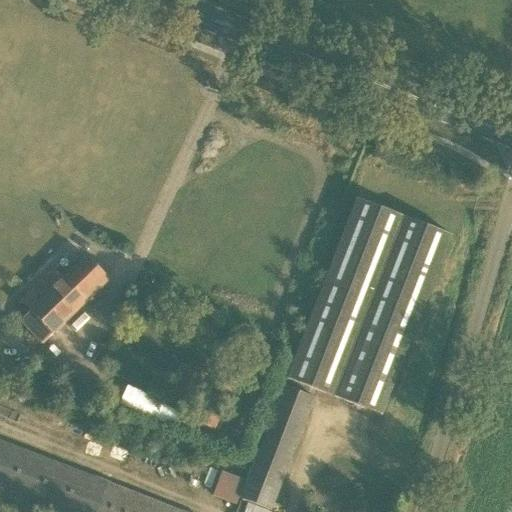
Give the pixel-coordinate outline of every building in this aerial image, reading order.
[(285,376),(360,407),(378,414),(451,235),(358,197),(285,376)] [(20,321),(29,330),(43,344),(109,280),(87,257),(64,279),(54,269),(20,301),(30,311),(20,321)] [(165,321),(158,345),(199,358),(207,334),(165,321)] [(182,362),(175,375),(177,375),(166,399),(188,410),(205,373),(182,362)] [(235,387),(211,376),(194,412),(190,419),(214,431),(235,387)] [(85,399),(100,405),(106,391),(91,385),(85,399)] [(271,511),(315,398),(285,386),(241,499),(271,511)] [(182,511),(0,441),(0,493),(49,511),(182,511)] [(245,481),(222,472),(213,495),(236,504),(245,481)]
